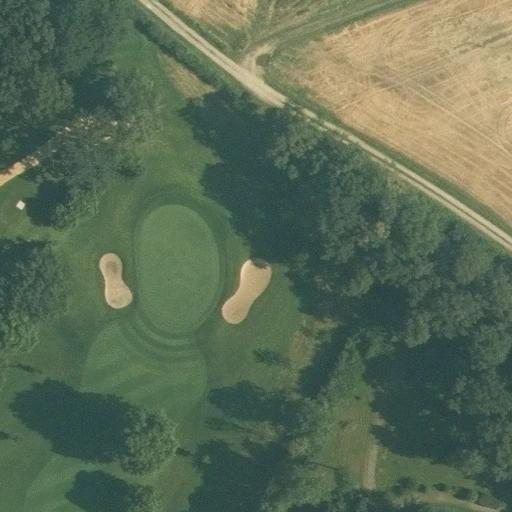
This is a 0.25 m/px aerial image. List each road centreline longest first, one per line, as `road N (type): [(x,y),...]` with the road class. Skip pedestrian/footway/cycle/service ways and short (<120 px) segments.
road 1 (track): [(139,0),(224,72),(409,174),(511,249)]
road 2 (track): [(224,72),(402,0)]
